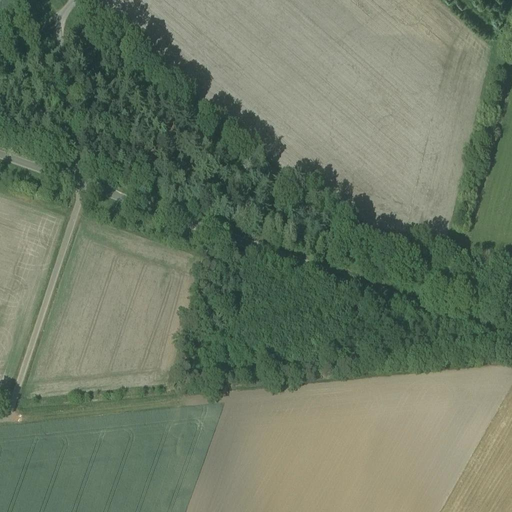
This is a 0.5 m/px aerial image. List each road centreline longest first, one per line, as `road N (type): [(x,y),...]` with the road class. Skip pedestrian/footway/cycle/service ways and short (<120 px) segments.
road 1 (unclassified): [(511,342),(79,184)]
road 2 (track): [(0,419),(15,400),(86,187)]
road 3 (unclassified): [(81,0),(61,27),(60,43),(79,184)]
